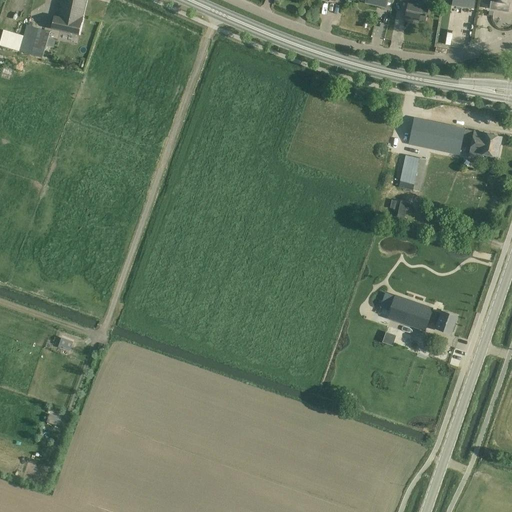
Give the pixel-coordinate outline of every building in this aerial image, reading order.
[(86,0),(60,0),(56,17),(54,16),(51,28),(79,35),(83,17),(82,17),(86,0)] [(400,0),(401,0),(401,1),(409,3),(405,18),(413,20),(424,22),(429,3),(416,0),(400,0)] [(19,51),(43,58),(50,32),(27,25),(19,51)] [(416,118),(410,146),(459,157),(462,143),(471,145),(469,155),(472,156),(474,156),(478,157),(477,158),(483,160),(493,162),(494,161),(495,157),(497,157),(501,137),(416,118)] [(400,178),(405,155),(400,154),(395,177),(400,178)] [(404,155),(400,188),(422,190),(426,158),(404,155)] [(391,201),(390,208),(397,209),(398,202),(395,202),(391,201)] [(433,308),(395,295),(394,299),(384,295),(378,313),(388,316),(387,318),(416,327),(425,331),(429,320),(438,323),(436,328),(451,333),(456,316),(442,311),(441,314),(432,311),(433,308)] [(383,342),(392,345),(396,336),(386,332),(383,342)] [(61,339),(59,345),(71,349),(73,344),(61,339)] [(48,416),(46,422),(58,426),(60,421),(48,416)]
